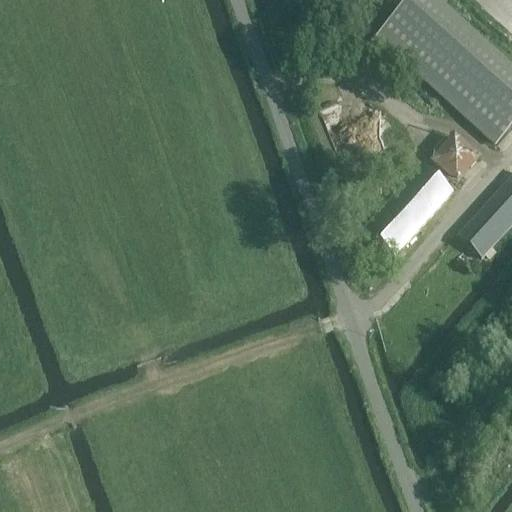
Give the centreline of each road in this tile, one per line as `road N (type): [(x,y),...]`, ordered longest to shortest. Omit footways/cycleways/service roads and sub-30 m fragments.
road 1 (unclassified): [(417,511),(239,0)]
road 2 (track): [(0,447),(348,319)]
road 3 (track): [(511,155),(389,301),(348,319)]
